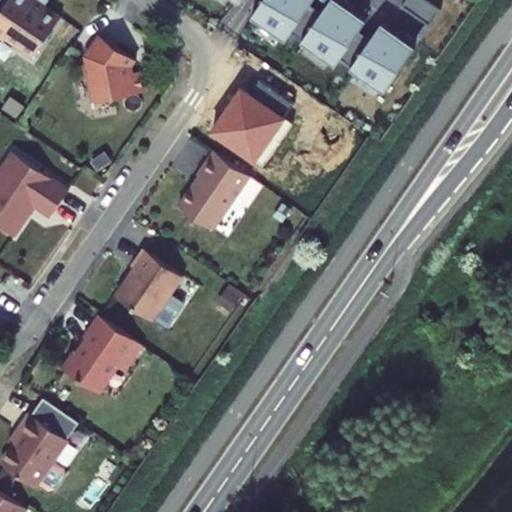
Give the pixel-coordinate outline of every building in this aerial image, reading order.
[(0,0),(0,34),(10,41),(11,39),(38,58),(67,17),(51,6),(41,0),(0,0)] [(286,39),(291,34),(310,4),(312,0),(263,0),(253,16),(286,39)] [(339,60),(359,30),(367,19),(345,4),(347,0),(330,0),(322,12),(302,42),(336,65),(339,60)] [(441,9),(428,0),(405,0),(402,5),(430,25),(441,9)] [(382,22),(371,39),(351,68),(385,91),(419,41),(407,33),(404,37),(382,22)] [(141,59),(106,35),(91,56),(98,97),(104,101),(149,92),(146,72),(138,73),(137,66),(141,59)] [(256,176),(219,150),(203,174),(205,175),(184,205),(219,229),(256,176)] [(1,185),(0,187),(0,221),(19,235),(33,216),(31,214),(38,203),(41,205),(57,216),(75,189),(20,151),(0,179),(1,185)] [(38,203),(31,214),(33,216),(41,205),(38,203)] [(150,250),(138,266),(141,268),(122,295),(159,321),(189,277),(150,250)] [(130,371),(148,345),(106,316),(91,338),(92,339),(83,353),(81,351),(69,369),(86,381),(87,380),(104,392),(122,366),(130,371)] [(92,339),(91,338),(81,351),(83,353),(92,339)] [(36,413),(24,430),(28,432),(19,445),(7,463),(41,487),(74,440),(36,413)] [(28,432),(24,430),(15,442),(19,445),(28,432)] [(31,511),(33,509),(0,485),(0,511),(31,511)]
